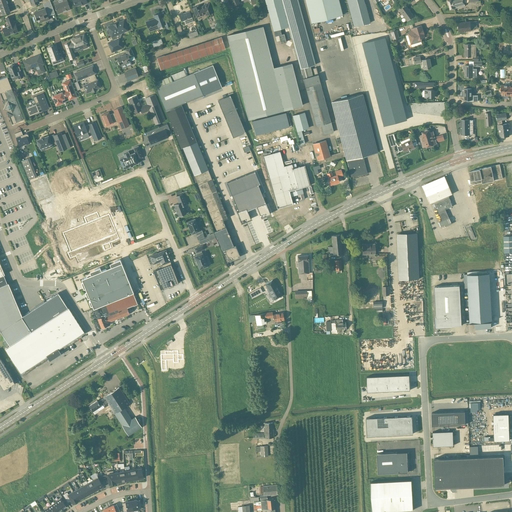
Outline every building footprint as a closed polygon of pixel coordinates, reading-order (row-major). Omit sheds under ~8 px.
[(70,10),(66,0),(59,0),(53,2),(58,14),(70,10)] [(243,0),(220,0),(225,9),(230,6),(230,5),(233,4),(233,5),(239,3),(239,2),(241,1),(242,1),(243,0)] [(299,0),(265,0),(273,36),(278,35),(280,42),(286,41),(284,33),(282,33),(280,28),(289,26),(301,78),(303,77),(314,126),(321,124),(323,134),(332,132),(319,74),(311,75),(309,66),(314,65),(299,0)] [(343,16),(338,0),(305,0),(312,24),(343,16)] [(347,0),(355,27),(370,23),(365,3),(363,0),(347,0)] [(465,6),(463,0),(447,0),(450,10),(465,6)] [(213,12),(210,3),(201,7),(200,6),(200,5),(192,9),(196,18),(205,14),(206,15),(213,12)] [(413,16),(405,5),(399,10),(407,20),(413,16)] [(54,14),(52,6),(34,12),(37,20),(42,18),(43,22),(49,20),(47,16),(54,14)] [(8,7),(0,9),(0,12),(1,12),(2,15),(10,13),(8,7)] [(193,22),(190,12),(183,15),(183,13),(180,14),(182,21),(185,20),(186,24),(193,22)] [(154,15),(155,19),(146,22),(149,31),(159,28),(158,27),(165,24),(167,29),(170,28),(168,20),(164,21),(161,13),(161,14),(154,16),(154,15)] [(15,28),(11,17),(6,19),(9,27),(3,29),(5,37),(18,32),(16,28),(15,28)] [(128,31),(124,21),(118,23),(117,23),(117,24),(114,25),(114,24),(113,24),(113,25),(108,27),(109,30),(107,30),(107,32),(107,33),(108,34),(109,35),(111,35),(112,37),(113,41),(108,43),(112,52),(123,48),(119,39),(121,33),(128,31)] [(477,28),(476,21),(458,23),(459,32),(463,31),(463,32),(467,32),(467,31),(474,30),(474,28),(477,28)] [(423,31),(421,25),(411,28),(411,31),(408,32),(412,43),(417,42),(417,40),(420,39),(421,39),(424,38),(422,31),(423,31)] [(262,26),(227,36),(249,119),(303,105),(291,64),(274,68),(262,26)] [(399,38),(397,30),(390,32),(392,40),(399,38)] [(86,43),(83,34),(71,39),(72,42),(69,44),(69,43),(64,45),(70,60),(75,58),(71,48),(73,47),(74,48),(81,45),(83,49),(87,47),(85,43),(86,43)] [(225,49),(221,37),(157,58),(160,70),(225,49)] [(385,37),(362,43),(366,59),(389,53),(385,37)] [(161,38),(152,41),(154,47),(163,44),(161,38)] [(476,56),(476,44),(464,44),(465,57),(473,57),(473,61),(479,60),(479,56),(476,56)] [(63,60),(63,59),(63,58),(60,51),(58,52),(55,45),(48,47),(52,61),(59,58),(60,60),(62,59),(63,60)] [(127,54),(117,58),(120,66),(130,62),(130,61),(135,59),(133,56),(130,48),(125,50),(127,54)] [(389,53),(366,59),(371,78),(394,72),(389,53)] [(42,62),(40,55),(23,62),(27,71),(36,67),(38,74),(45,72),(41,63),(42,62)] [(421,60),(420,56),(413,57),(414,64),(423,62),(424,69),(431,68),(429,59),(421,60)] [(13,65),(12,65),(9,66),(9,67),(7,68),(11,78),(17,75),(18,79),(23,77),(21,71),(17,72),(14,65),(13,65)] [(213,65),(194,72),(194,73),(203,95),(222,88),(213,65)] [(465,66),(463,66),(463,70),(465,70),(465,77),(473,77),(477,77),(477,69),(473,69),(473,65),(465,66)] [(96,73),(93,66),(74,73),(77,81),(86,77),(89,84),(83,86),(86,93),(100,88),(97,80),(96,81),(94,74),(96,73)] [(138,77),(135,69),(124,73),(127,81),(138,77)] [(184,71),(170,76),(176,91),(180,89),(186,102),(203,95),(194,73),(194,72),(186,76),(185,74),(184,71)] [(394,72),(371,78),(376,97),(399,91),(394,72)] [(3,100),(7,98),(8,100),(6,105),(4,109),(13,113),(13,115),(9,117),(9,116),(9,117),(12,124),(23,120),(7,76),(0,78),(0,93),(3,100)] [(170,76),(154,82),(166,111),(182,105),(182,104),(186,102),(180,89),(176,91),(170,76)] [(77,97),(70,80),(62,83),(66,91),(62,93),(52,96),(56,105),(57,105),(58,105),(61,104),(61,103),(63,103),(61,100),(64,99),(64,98),(68,97),(69,100),(77,97)] [(433,83),(427,83),(413,83),(413,88),(425,88),(425,89),(424,89),(424,98),(434,98),(434,90),(432,90),(432,87),(433,87),(433,83)] [(501,85),(500,95),(511,95),(511,86),(510,86),(505,85),(501,85)] [(471,89),(464,89),(464,100),(467,100),(467,101),(478,101),(478,95),(471,95),(471,89)] [(399,91),(376,97),(379,111),(403,105),(399,91)] [(36,103),(26,107),(29,116),(39,111),(38,109),(41,108),(42,110),(49,108),(43,93),(36,96),(33,97),(36,103)] [(337,139),(340,152),(341,152),(343,158),(345,157),(346,160),(347,160),(351,177),(367,173),(363,156),(377,152),(362,94),(331,102),(341,138),(337,139)] [(165,121),(154,95),(145,98),(147,104),(141,107),(139,101),(138,102),(136,97),(128,100),(130,105),(129,105),(133,114),(141,110),(142,113),(150,110),(155,124),(165,121)] [(230,95),(218,100),(233,137),(245,132),(230,95)] [(182,105),(166,111),(181,149),(183,148),(197,143),(182,105)] [(403,105),(379,111),(383,126),(406,120),(403,105)] [(129,126),(122,107),(113,110),(114,113),(110,115),(109,112),(101,115),(103,120),(105,120),(106,124),(113,122),(112,122),(117,120),(121,129),(129,126)] [(286,112),(252,121),(255,135),(289,126),(286,112)] [(309,128),(304,112),(293,115),(301,144),(305,143),(301,130),(309,128)] [(502,124),(502,120),(497,121),(498,125),(497,125),(498,129),(499,129),(500,137),(509,136),(509,132),(510,132),(509,124),(502,124)] [(83,122),(73,126),(77,137),(82,136),(83,139),(89,136),(88,133),(90,132),(94,141),(101,138),(95,122),(88,125),(88,126),(85,127),(83,122)] [(484,135),(484,126),(475,127),(476,135),(484,135)] [(469,134),(469,133),(473,133),(473,130),(473,127),(472,127),(461,127),(461,135),(469,134)] [(148,136),(151,144),(168,137),(165,129),(148,136)] [(16,138),(19,147),(25,144),(26,145),(30,144),(28,140),(28,141),(27,138),(28,137),(28,136),(28,135),(27,135),(27,134),(26,134),(25,134),(23,135),(21,131),(14,134),(16,138)] [(435,139),(433,132),(419,135),(423,147),(436,144),(435,139)] [(40,148),(51,144),(51,143),(55,141),(60,152),(67,149),(61,133),(53,136),(53,135),(48,137),(48,136),(44,138),(41,139),(37,141),(36,142),(38,147),(39,146),(40,148)] [(136,144),(140,142),(139,140),(142,138),(140,134),(131,138),(133,141),(135,141),(136,144)] [(388,136),(390,141),(391,146),(396,144),(397,143),(394,134),(388,136)] [(402,145),(397,147),(399,151),(404,149),(404,150),(409,148),(414,146),(417,144),(417,141),(416,139),(415,139),(412,141),(411,140),(401,144),(402,145)] [(341,152),(340,152),(329,155),(325,140),(313,144),(319,164),(343,158),(341,152)] [(197,143),(183,148),(207,207),(220,201),(197,143)] [(124,157),(119,159),(123,169),(129,166),(129,167),(133,165),(138,163),(136,159),(137,158),(138,159),(142,157),(138,146),(133,148),(135,153),(134,153),(129,155),(128,152),(123,154),(124,157)] [(310,185),(305,165),(293,169),(292,164),(284,167),(280,151),(263,156),(277,208),(293,204),(291,195),(303,192),(302,187),(310,185)] [(37,177),(29,158),(22,161),(29,180),(37,177)] [(499,165),(479,169),(474,170),(474,171),(469,172),(472,185),(502,179),(499,165)] [(343,176),(341,169),(335,171),(337,175),(332,176),(331,172),(327,174),(328,178),(327,178),(328,180),(324,181),(325,185),(329,184),(330,185),(339,182),(337,178),(343,176)] [(255,171),(227,182),(232,195),(258,184),(260,184),(255,171)] [(452,192),(444,174),(422,183),(430,201),(452,192)] [(258,184),(232,195),(232,196),(238,211),(237,211),(241,220),(245,219),(246,221),(251,219),(247,211),(248,210),(256,207),(257,207),(260,215),(264,213),(265,216),(266,215),(270,214),(267,204),(266,202),(265,203),(264,198),(258,184)] [(183,189),(185,194),(196,189),(194,185),(183,189)] [(186,205),(182,194),(176,196),(179,203),(174,205),(178,217),(186,214),(183,206),(186,205)] [(434,203),(441,220),(442,221),(440,222),(441,227),(445,225),(446,226),(452,224),(445,209),(453,206),(449,197),(434,203)] [(220,201),(207,207),(209,212),(218,209),(223,221),(228,219),(220,201)] [(483,204),(484,210),(498,207),(497,201),(483,204)] [(218,209),(209,212),(216,231),(214,232),(221,251),(233,246),(223,221),(218,209)] [(87,223),(63,233),(70,252),(68,253),(70,259),(97,248),(101,246),(103,252),(112,248),(109,243),(119,239),(109,214),(99,218),(97,212),(84,217),(87,223)] [(192,233),(196,232),(197,235),(203,232),(201,229),(199,230),(194,219),(195,219),(194,219),(187,222),(192,233),(192,234),(192,233)] [(471,227),(467,228),(471,239),(475,238),(471,227)] [(208,237),(199,241),(201,244),(212,239),(215,238),(213,233),(207,236),(208,237)] [(343,254),(341,234),(331,235),(332,246),(328,247),(329,255),(343,254)] [(419,278),(417,234),(397,235),(399,279),(419,278)] [(375,254),(374,244),(370,244),(370,245),(363,245),(363,247),(362,247),(362,249),(363,248),(363,254),(375,254)] [(194,257),(195,257),(196,261),(195,261),(197,265),(198,264),(199,268),(199,269),(200,269),(200,268),(201,269),(204,268),(203,267),(207,266),(207,265),(205,261),(209,260),(207,256),(204,257),(202,253),(201,250),(204,249),(203,245),(195,249),(196,252),(197,252),(198,255),(195,256),(194,256),(194,257)] [(233,246),(221,251),(223,255),(226,254),(228,258),(230,257),(231,258),(232,260),(240,257),(235,245),(233,246)] [(150,256),(147,257),(150,265),(153,264),(160,261),(162,267),(163,267),(166,266),(171,264),(170,261),(165,250),(157,253),(157,252),(153,254),(153,255),(150,256)] [(309,273),(308,255),(297,256),(298,274),(309,273)] [(93,308),(133,293),(120,259),(114,262),(116,265),(101,271),(100,267),(94,270),(96,273),(81,279),(85,287),(83,288),(84,289),(85,288),(89,297),(87,298),(89,298),(90,301),(89,301),(89,302),(91,301),(93,308)] [(81,335),(84,333),(68,307),(67,308),(58,293),(22,317),(8,283),(4,285),(0,276),(4,275),(0,264),(0,330),(0,331),(6,340),(2,342),(6,348),(5,348),(22,374),(25,371),(47,356),(47,357),(51,355),(50,354),(55,352),(58,350),(58,349),(80,335),(81,335)] [(163,267),(156,270),(163,289),(169,287),(169,288),(173,286),(173,285),(179,283),(171,264),(163,267)] [(467,274),(467,279),(470,323),(475,323),(476,328),(491,327),(491,322),(492,322),(489,273),(487,273),(487,271),(467,272),(467,273),(467,274)] [(273,300),(282,295),(276,285),(275,285),(272,280),(265,284),(267,287),(266,287),(273,300)] [(460,285),(434,286),(436,327),(462,325),(460,285)] [(307,298),(307,290),(295,291),(295,299),(307,298)] [(99,323),(101,328),(108,325),(107,322),(129,313),(126,307),(133,305),(137,304),(133,293),(93,308),(94,311),(96,317),(97,317),(98,319),(97,319),(98,320),(97,320),(98,323),(99,323)] [(273,315),(272,311),(249,316),(250,322),(256,321),(257,325),(267,323),(266,319),(273,317),(274,321),(276,321),(277,324),(281,323),(281,320),(284,320),(283,313),(273,315)] [(228,313),(223,313),(223,321),(224,321),(225,329),(230,329),(229,321),(234,320),(235,329),(242,328),(242,319),(240,319),(240,312),(228,312),(228,313)] [(342,319),(335,320),(330,320),(331,334),(343,333),(343,329),(346,329),(345,322),(342,322),(342,319)] [(192,337),(186,338),(186,344),(192,343),(192,344),(205,343),(205,335),(191,335),(192,337)] [(165,354),(161,354),(162,363),(161,363),(162,365),(162,370),(167,370),(166,363),(166,360),(174,360),(174,363),(179,362),(178,359),(183,359),(183,354),(178,354),(178,350),(173,351),(172,351),(173,351),(171,351),(170,351),(165,351),(165,354)] [(14,383),(0,359),(0,384),(3,390),(14,383)] [(409,374),(367,376),(367,392),(410,390),(409,374)] [(114,414),(128,435),(142,427),(135,416),(131,419),(123,408),(130,404),(119,387),(103,397),(104,398),(98,402),(97,401),(89,406),(94,414),(99,411),(97,408),(100,406),(100,405),(102,404),(104,407),(108,405),(111,410),(113,413),(114,414)] [(480,403),(470,404),(471,412),(477,412),(477,409),(480,409),(480,403)] [(465,411),(432,413),(432,426),(466,424),(465,411)] [(493,414),(494,441),(510,440),(509,414),(493,414)] [(412,416),(366,418),(367,436),(413,434),(412,416)] [(264,423),(264,425),(260,425),(260,432),(264,431),(264,433),(253,433),(253,439),(274,438),(273,423),(264,423)] [(433,432),(433,446),(453,445),(453,431),(433,432)] [(200,448),(195,448),(195,460),(202,459),(201,452),(204,452),(204,445),(200,445),(200,448)] [(175,449),(170,449),(170,461),(177,460),(176,453),(179,453),(179,446),(175,447),(175,449)] [(189,446),(185,446),(186,453),(189,452),(189,460),(195,460),(195,448),(189,449),(189,446)] [(268,446),(260,446),(260,452),(260,453),(261,456),(268,456),(268,455),(268,446)] [(164,447),(160,447),(161,454),(164,454),(164,461),(170,461),(170,449),(164,450),(164,447)] [(121,461),(120,452),(117,453),(117,458),(110,458),(111,462),(121,461)] [(377,453),(378,474),(408,472),(407,452),(377,453)] [(503,455),(434,459),(435,488),(505,485),(503,455)] [(141,467),(135,468),(137,479),(143,478),(142,474),(143,474),(143,471),(142,471),(141,467)] [(195,477),(187,478),(188,484),(199,483),(199,478),(201,477),(201,474),(195,474),(195,477)] [(98,476),(92,479),(98,489),(103,486),(98,476)] [(93,480),(88,483),(93,491),(98,489),(92,479),(93,480)] [(413,510),(412,480),(370,482),(372,511),(380,511),(413,510)] [(88,483),(83,486),(88,495),(88,494),(93,491),(88,483)] [(199,483),(188,484),(188,490),(196,490),(196,493),(202,493),(202,489),(200,489),(199,483)] [(267,495),(277,494),(276,485),(263,486),(264,496),(260,496),(260,501),(259,501),(258,497),(250,497),(251,501),(253,501),(254,510),(262,509),(262,511),(275,511),(274,499),(267,499),(267,495)] [(83,486),(78,488),(83,497),(88,494),(88,495),(83,486)] [(78,488),(73,491),(78,500),(83,497),(78,488)] [(67,492),(63,495),(68,502),(71,500),(73,503),(78,500),(73,491),(68,494),(67,492)] [(66,507),(67,507),(61,498),(60,499),(56,502),(62,510),(66,507)] [(131,501),(132,510),(141,508),(140,500),(137,501),(136,500),(131,501)] [(122,503),(124,511),(132,510),(131,501),(125,502),(126,503),(122,503)] [(52,505),(57,511),(58,511),(62,510),(56,502),(52,505)]
